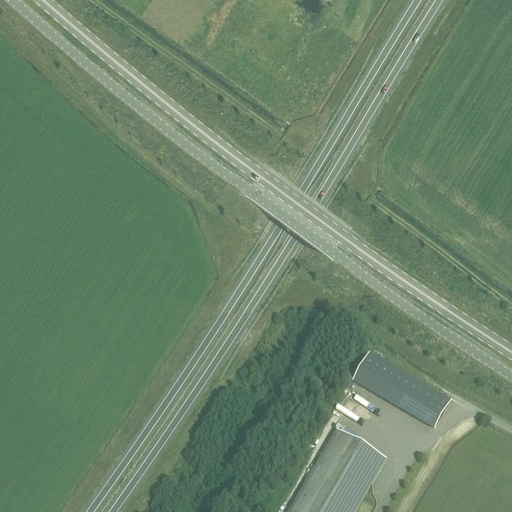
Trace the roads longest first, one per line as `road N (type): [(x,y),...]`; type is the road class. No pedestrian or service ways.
road 1 (trunk): [(418,0),(208,340),(90,511)]
road 2 (trunk): [(113,511),(440,0)]
road 3 (primary): [(511,353),(275,188),(41,0)]
road 4 (unclassified): [(327,247),(188,146),(13,0)]
road 5 (unclassified): [(327,247),(511,378)]
